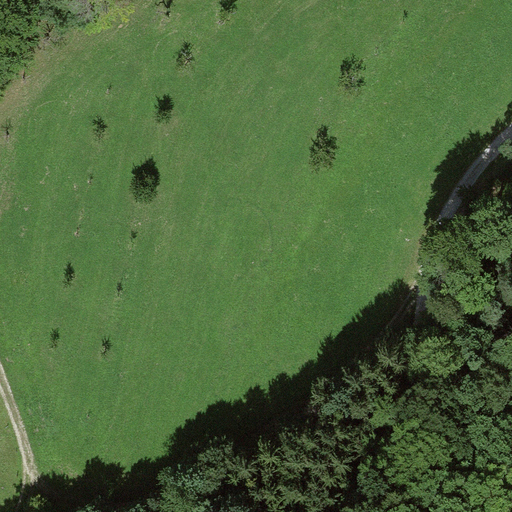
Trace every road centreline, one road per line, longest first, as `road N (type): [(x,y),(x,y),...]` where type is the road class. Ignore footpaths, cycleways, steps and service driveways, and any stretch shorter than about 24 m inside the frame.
road 1 (track): [(419,274),(322,394),(158,499),(93,505),(49,491),(30,473),(0,385)]
road 2 (track): [(511,130),(484,155),(445,216),(419,274),(379,436),(329,511)]
